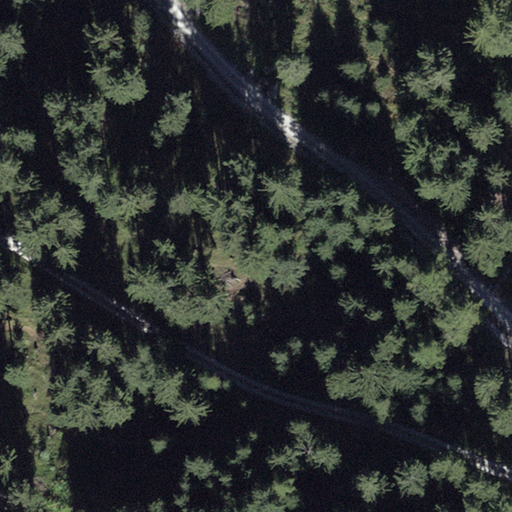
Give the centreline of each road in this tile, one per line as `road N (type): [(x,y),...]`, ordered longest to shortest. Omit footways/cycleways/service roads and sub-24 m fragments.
road 1 (track): [(511,472),(241,379),(0,237)]
road 2 (track): [(166,0),(290,135),(511,317)]
